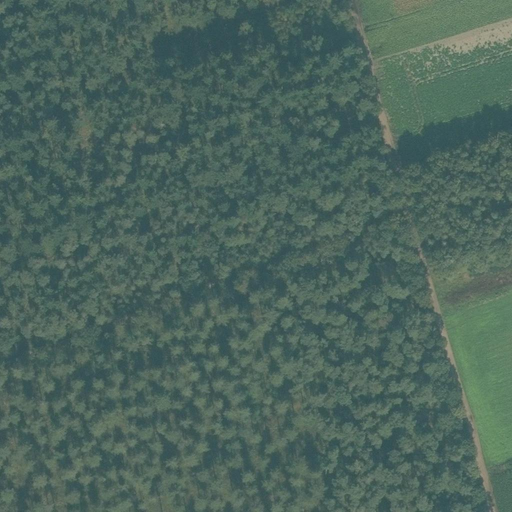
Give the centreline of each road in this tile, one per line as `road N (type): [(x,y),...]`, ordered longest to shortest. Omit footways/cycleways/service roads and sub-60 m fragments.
road 1 (track): [(495,511),(411,207)]
road 2 (track): [(210,281),(130,0)]
road 3 (track): [(0,362),(210,281)]
road 4 (track): [(411,207),(354,0)]
road 5 (track): [(210,281),(411,207)]
